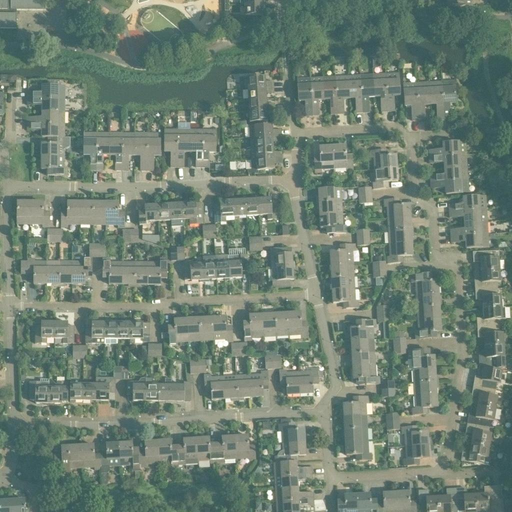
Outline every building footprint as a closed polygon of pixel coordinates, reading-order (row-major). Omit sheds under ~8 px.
[(0,0),(0,29),(17,30),(17,11),(45,11),(45,0),(0,0)] [(263,5),(244,5),(245,17),(263,16),(263,5)] [(399,75),(386,76),(388,112),(394,112),(393,97),(400,97),(399,75)] [(373,76),(360,77),(363,114),(369,114),(368,99),(374,98),(373,76)] [(386,76),(373,76),(374,98),(380,98),(381,113),(388,112),(386,76)] [(360,77),(348,78),(349,100),(355,99),(356,114),(363,114),(360,77)] [(247,81),(248,90),(273,89),(273,83),(265,83),(265,78),(244,79),(244,81),(247,81)] [(335,78),(323,79),(324,101),(330,101),(331,116),(337,115),(335,78)] [(348,78),(335,78),(337,115),(344,115),(343,100),(349,100),(348,78)] [(323,79),(310,80),(312,117),(319,116),(318,101),(324,101),(323,79)] [(312,117),(310,80),(297,81),(298,103),(305,102),(306,117),(312,117)] [(455,82),(442,83),(444,120),(450,120),(449,105),(456,104),(455,82)] [(442,83),(429,84),(430,106),(436,105),(437,120),(444,120),(442,83)] [(429,84),(416,85),(419,122),(425,121),(424,106),(430,106),(429,84)] [(419,122),(416,85),(403,85),(405,107),(411,107),(412,122),(419,122)] [(27,93),(27,100),(64,100),(64,87),(42,87),(42,93),(27,93)] [(245,100),(245,102),(266,100),(266,95),(274,95),(273,89),(248,90),(249,100),(245,100)] [(42,107),(42,113),(64,113),(64,100),(27,100),(27,106),(42,107)] [(249,103),(249,112),(275,111),(274,105),(266,105),(266,100),(245,102),(245,103),(249,103)] [(275,111),(249,112),(250,122),(246,122),(246,124),(267,123),(267,117),(275,117),(275,111)] [(27,118),(27,125),(64,125),(64,113),(42,113),(42,119),(27,118)] [(42,138),(54,138),(64,139),(64,125),(27,125),(27,132),(42,132),(42,138)] [(249,127),(250,139),(280,137),(280,131),(272,132),(272,126),(257,127),(257,126),(249,127)] [(171,168),(177,168),(178,131),(164,131),(164,153),(171,153),(171,168)] [(184,153),(190,153),(190,131),(178,131),(177,168),(184,168),(184,153)] [(196,169),(202,169),(203,132),(190,131),(190,153),(196,154),(196,169)] [(203,132),(202,169),(209,169),(209,154),(216,154),(216,132),(203,132)] [(90,172),(97,172),(97,135),(84,135),(84,157),(90,157),(90,172)] [(103,157),(109,157),(110,135),(97,135),(97,172),(103,172),(103,157)] [(115,172),(122,172),(122,135),(110,135),(109,157),(115,157),(115,172)] [(128,157),(135,157),(135,135),(122,135),(122,172),(128,172),(128,157)] [(140,172),(147,172),(147,135),(135,135),(135,157),(141,157),(140,172)] [(147,135),(147,172),(154,172),(154,157),(160,157),(160,135),(147,135)] [(273,149),(273,144),(281,143),(280,137),(250,139),(251,149),(246,149),(246,150),(273,149)] [(42,145),(42,158),(64,158),(64,151),(69,148),(69,139),(67,139),(64,139),(54,138),(54,145),(42,145)] [(428,151),(429,158),(466,156),(465,143),(443,144),(443,151),(428,151)] [(345,147),(332,148),(334,170),(346,169),(347,172),(353,172),(353,159),(346,159),(345,147)] [(334,170),(332,148),(319,148),(320,161),(314,161),(315,174),(321,174),(321,170),(334,170)] [(281,153),(273,154),(273,149),(246,150),(247,152),(251,151),(251,161),(282,159),(281,153)] [(374,158),(375,171),(397,169),(396,156),(383,157),(383,151),(370,152),(371,159),(374,158)] [(444,164),(444,170),(466,168),(466,156),(429,158),(429,165),(444,164)] [(64,158),(42,158),(41,171),(47,171),(47,177),(67,177),(67,171),(64,171),(64,158)] [(282,159),(251,161),(252,171),(248,171),(248,174),(260,174),(260,172),(274,171),(274,166),(282,165),(282,159)] [(430,177),(430,183),(467,181),(466,168),(444,170),(445,176),(430,177)] [(397,169),(375,171),(376,183),(373,184),(373,191),(386,190),(385,183),(398,182),(397,169)] [(467,181),(430,183),(430,190),(445,189),(446,195),(468,194),(467,181)] [(317,199),(317,204),(341,203),(340,189),(318,191),(319,199),(317,199)] [(358,189),(359,197),(372,196),(371,189),(358,189)] [(372,196),(359,197),(359,205),(372,204),(372,196)] [(448,206),(449,212),(486,210),(485,197),(463,198),(463,205),(448,206)] [(253,200),(245,201),(246,217),(259,216),(258,198),(253,199),(253,200)] [(262,198),(258,198),(259,216),(267,216),(267,221),(279,221),(278,203),(271,203),(271,199),(263,200),(262,198)] [(228,200),(228,202),(220,202),(220,206),(214,206),(215,224),(226,224),(226,222),(234,221),(234,220),(234,218),(233,200),(228,200)] [(237,200),(233,200),(234,218),(234,220),(239,220),(238,218),(246,217),(245,201),(237,201),(237,200)] [(387,207),(388,220),(410,219),(409,206),(397,207),(396,200),(384,201),(384,208),(387,207)] [(80,226),(93,226),(93,201),(88,201),(88,204),(80,203),(80,226)] [(93,226),(105,226),(106,204),(98,204),(98,201),(93,201),(93,226)] [(17,225),(30,225),(30,203),(17,203),(17,225)] [(30,203),(30,225),(43,225),(43,228),(49,228),(50,216),(43,216),(43,203),(30,203)] [(68,225),(80,226),(80,203),(67,203),(67,216),(61,216),(61,229),(68,229),(68,225)] [(170,205),(171,222),(171,228),(184,227),(184,221),(183,203),(178,203),(178,205),(170,205)] [(187,203),(183,203),(184,221),(190,220),(190,225),(203,225),(202,204),(196,204),(187,204),(187,203)] [(319,209),(320,216),(342,215),(341,203),(317,204),(317,209),(319,209)] [(106,204),(105,226),(118,226),(118,229),(125,229),(125,216),(119,216),(119,204),(106,204)] [(158,222),(171,222),(170,205),(157,206),(158,222)] [(146,223),(158,222),(157,206),(144,207),(145,213),(138,214),(139,226),(146,226),(146,223)] [(464,218),(464,224),(486,223),(486,210),(449,212),(449,219),(464,218)] [(342,215),(320,216),(321,229),(333,229),(333,235),(346,234),(346,228),(342,228),(342,215)] [(388,220),(389,233),(413,231),(413,226),(410,226),(410,219),(388,220)] [(450,231),(450,237),(487,235),(486,223),(464,224),(465,230),(450,231)] [(122,244),(130,244),(130,231),(125,231),(123,231),(123,233),(123,239),(122,244)] [(130,231),(130,244),(138,244),(138,231),(130,231)] [(356,232),(357,239),(369,239),(369,231),(356,232)] [(389,233),(389,245),(411,244),(411,236),(413,236),(413,231),(389,233)] [(487,235),(450,237),(451,244),(466,243),(466,250),(488,248),(487,235)] [(369,239),(357,239),(357,247),(370,247),(369,239)] [(411,244),(389,245),(390,258),(387,258),(387,265),(397,264),(397,258),(412,257),(411,244)] [(330,253),(331,266),(353,265),(352,252),(355,252),(355,245),(342,246),(343,252),(330,253)] [(89,258),(97,258),(97,246),(89,246),(89,258)] [(97,246),(97,258),(105,258),(105,246),(97,246)] [(270,250),(271,270),(293,268),(295,268),(294,263),(292,264),(292,255),(291,249),(270,250)] [(480,263),(481,272),(499,271),(499,259),(496,259),(495,252),(473,253),(474,263),(480,263)] [(228,258),(228,261),(228,264),(229,280),(242,279),(242,272),(248,272),(247,256),(228,258)] [(33,285),(47,285),(47,263),(34,263),(34,260),(27,260),(27,263),(28,263),(27,272),(34,273),(33,285)] [(85,263),(72,263),(72,285),(85,285),(85,279),(91,279),(91,274),(92,274),(92,260),(85,260),(85,263)] [(109,286),(122,286),(122,264),(110,264),(110,260),(103,260),(103,273),(103,280),(109,280),(109,286)] [(160,264),(147,264),(147,286),(160,286),(160,280),(167,280),(167,260),(160,260),(160,264)] [(223,264),(216,264),(217,280),(229,280),(228,264),(228,261),(223,261),(223,264)] [(54,287),(59,288),(59,263),(47,263),(47,285),(54,285),(54,287)] [(59,263),(59,288),(64,288),(64,285),(72,285),(72,263),(59,263)] [(200,283),(204,283),(203,265),(190,266),(190,263),(183,263),(184,276),(185,282),(191,281),(191,282),(199,282),(200,283)] [(373,263),(373,271),(386,271),(385,263),(373,263)] [(130,288),(135,288),(135,264),(122,264),(122,286),(130,286),(130,288)] [(135,264),(135,288),(140,288),(140,286),(147,286),(147,264),(135,264)] [(216,264),(203,265),(204,283),(209,283),(209,281),(217,280),(216,264)] [(329,274),(329,279),(353,277),(353,265),(331,266),(331,274),(329,274)] [(293,268),(271,270),(272,289),(290,288),(290,282),(294,281),(293,268)] [(386,271),(373,271),(373,279),(386,278),(386,271)] [(475,282),(475,291),(497,290),(497,283),(500,283),(499,271),(481,272),(482,281),(475,282)] [(416,283),(416,296),(438,295),(438,282),(431,282),(431,275),(411,276),(411,284),(416,283)] [(332,284),(332,291),(354,290),(353,277),(329,279),(329,284),(332,284)] [(354,290),(332,291),(333,304),(345,304),(346,310),(358,309),(358,302),(355,303),(354,290)] [(483,301),(483,310),(501,309),(501,297),(498,297),(497,290),(475,291),(476,301),(483,301)] [(416,296),(417,309),(441,307),(441,302),(439,302),(438,295),(416,296)] [(376,308),(377,316),(389,315),(389,307),(376,308)] [(417,309),(418,321),(440,320),(439,312),(442,312),(441,307),(417,309)] [(477,320),(477,329),(500,328),(499,321),(505,320),(505,308),(501,309),(483,310),(484,319),(477,320)] [(270,316),(262,316),(263,338),(276,337),(275,313),(270,313),(270,316)] [(280,313),(275,313),(276,337),(289,336),(287,314),(280,315),(280,313)] [(301,314),(287,314),(289,336),(301,336),(301,339),(308,339),(308,326),(301,326),(301,314)] [(389,315),(377,316),(377,324),(390,323),(389,315)] [(244,342),(251,342),(251,339),(263,338),(262,316),(249,317),(250,323),(243,323),(244,330),(244,342)] [(195,320),(187,320),(188,342),(201,342),(199,317),(194,318),(195,320)] [(204,317),(199,317),(201,342),(213,341),(212,319),(205,319),(204,317)] [(225,318),(212,319),(213,341),(226,340),(226,343),(233,343),(232,330),(226,331),(225,318)] [(188,342),(187,320),(173,321),(174,334),(168,334),(169,347),(176,346),(176,343),(188,342)] [(440,320),(418,321),(419,334),(415,334),(416,341),(436,340),(436,333),(441,333),(440,320)] [(350,329),(351,342),(373,341),(372,328),(376,328),(375,321),(362,322),(356,323),(356,329),(350,329)] [(130,324),(130,340),(131,340),(131,345),(136,345),(136,340),(142,340),(142,343),(149,343),(149,325),(143,325),(143,324),(135,324),(135,322),(130,322),(130,324)] [(46,340),(54,340),(54,323),(41,323),(41,327),(35,327),(35,345),(46,345),(46,340)] [(54,323),(54,340),(62,340),(62,345),(74,345),(74,327),(68,327),(68,323),(54,323)] [(91,330),(85,330),(85,343),(85,345),(104,345),(105,340),(105,324),(92,324),(91,330)] [(117,345),(117,340),(117,324),(105,324),(105,340),(104,345),(117,345)] [(117,340),(130,340),(130,324),(117,324),(117,340)] [(485,338),(485,348),(504,346),(503,335),(500,335),(500,328),(477,329),(478,339),(485,338)] [(394,340),(393,340),(394,348),(406,347),(406,339),(404,339),(394,340)] [(349,350),(350,355),(374,354),(373,341),(351,342),(352,350),(349,350)] [(247,344),(239,345),(240,357),(247,357),(247,344)] [(240,357),(239,345),(231,345),(232,358),(240,357)] [(504,346),(485,348),(486,357),(479,357),(479,367),(496,369),(505,369),(504,346)] [(406,347),(394,348),(394,356),(407,355),(406,347)] [(412,359),(413,372),(435,370),(434,357),(429,358),(429,351),(408,352),(409,359),(412,359)] [(352,360),(353,367),(375,366),(374,354),(350,355),(350,360),(352,360)] [(273,370),(272,357),(265,358),(265,370),(273,370)] [(280,357),(272,357),(273,370),(281,369),(280,357)] [(205,361),(197,362),(198,374),(206,374),(205,361)] [(198,374),(197,362),(190,362),(190,375),(198,374)] [(375,366),(353,367),(353,381),(359,380),(359,387),(379,385),(379,379),(375,379),(375,366)] [(311,373),(299,374),(300,396),(313,395),(312,382),(319,382),(318,369),(311,370),(311,373)] [(475,378),(473,387),(496,391),(497,384),(500,384),(502,372),(483,369),(482,379),(475,378)] [(413,372),(414,384),(438,383),(438,378),(435,378),(435,370),(413,372)] [(300,396),(299,374),(286,374),(286,371),(279,372),(280,384),(286,384),(287,396),(300,396)] [(268,385),(268,372),(261,373),(261,376),(248,377),(250,399),(263,398),(262,389),(269,389),(268,385)] [(211,401),(225,400),(223,378),(211,379),(211,376),(204,376),(205,393),(211,393),(211,401)] [(223,378),(225,400),(232,400),(232,402),(237,402),(236,377),(223,378)] [(248,377),(236,377),(237,402),(242,401),(242,399),(250,399),(248,377)] [(35,404),(48,405),(49,380),(40,380),(40,383),(29,383),(29,401),(35,401),(35,404)] [(49,380),(48,405),(61,405),(61,404),(68,404),(68,383),(57,383),(57,385),(55,385),(51,380),(49,380)] [(133,402),(146,402),(146,380),(141,380),(139,383),(139,386),(133,386),(133,383),(127,383),(126,396),(133,396),(133,402)] [(146,402),(158,403),(159,386),(152,386),(153,380),(146,380),(146,402)] [(158,403),(171,403),(171,386),(171,380),(164,380),(164,386),(159,386),(158,403)] [(381,383),(381,391),(394,390),(394,382),(381,383)] [(96,385),(96,402),(109,402),(109,395),(115,395),(115,383),(108,383),(108,386),(96,385)] [(414,384),(414,397),(436,396),(436,388),(438,388),(438,383),(414,384)] [(171,386),(171,403),(184,403),(184,402),(190,402),(191,384),(184,384),(184,387),(171,386)] [(70,401),(83,402),(83,385),(70,385),(70,401)] [(83,402),(96,402),(96,385),(83,385),(83,402)] [(479,398),(477,407),(495,410),(497,398),(495,398),(496,391),(473,387),(472,397),(479,398)] [(394,390),(381,391),(382,399),(394,398),(394,390)] [(436,396),(414,397),(415,409),(412,410),(412,416),(425,416),(425,409),(437,409),(436,396)] [(343,405),(344,418),(366,417),(365,404),(368,404),(368,397),(355,398),(356,404),(343,405)] [(469,415),(467,425),(489,428),(491,421),(493,422),(495,410),(477,407),(476,416),(469,415)] [(386,416),(386,424),(399,423),(398,415),(386,416)] [(342,426),(342,431),(367,429),(366,417),(344,418),(344,426),(342,426)] [(399,423),(386,424),(387,432),(399,431),(399,423)] [(282,432),(283,445),(305,443),(304,430),(291,431),(291,425),(278,425),(279,432),(282,432)] [(472,435),(471,444),(489,447),(491,436),(488,435),(489,428),(467,425),(466,434),(472,435)] [(405,435),(406,448),(428,446),(427,433),(414,434),(414,428),(401,428),(402,435),(405,435)] [(345,436),(345,443),(367,442),(367,429),(342,431),(343,436),(345,436)] [(248,437),(235,438),(236,460),(249,459),(249,462),(256,462),(255,449),(248,449),(248,437)] [(216,445),(216,451),(217,464),(224,464),(223,460),(236,460),(235,438),(221,438),(222,445),(216,445)] [(209,439),(196,440),(197,462),(210,461),(210,464),(217,464),(216,451),(216,445),(210,446),(209,439)] [(177,447),(178,454),(178,466),(198,465),(197,462),(196,440),(183,441),(183,447),(177,447)] [(171,441),(158,442),(159,464),(166,464),(166,465),(168,468),(171,469),(178,469),(178,466),(178,454),(177,447),(171,448),(171,441)] [(145,456),(139,456),(140,469),(146,468),(146,465),(159,464),(158,442),(144,443),(145,456)] [(367,442),(345,443),(346,456),(359,456),(359,462),(372,461),(371,454),(368,455),(367,442)] [(274,458),(275,464),(296,463),(296,457),(305,456),(305,443),(283,445),(283,452),(282,452),(279,454),(277,458),(274,458)] [(132,444),(119,445),(120,466),(131,466),(132,473),(134,472),(134,473),(140,473),(140,469),(139,456),(139,450),(132,450),(132,444)] [(489,447),(471,444),(469,454),(463,452),(461,462),(483,466),(484,459),(487,459),(489,447)] [(107,458),(100,458),(101,471),(101,474),(108,474),(109,472),(109,467),(120,466),(119,445),(106,445),(107,458)] [(93,446),(80,447),(82,469),(94,468),(94,471),(101,471),(100,458),(94,459),(93,446)] [(428,446),(406,448),(406,460),(403,460),(404,467),(416,466),(416,460),(428,459),(428,446)] [(82,469),(80,447),(67,448),(68,453),(61,453),(62,456),(54,456),(55,475),(69,474),(69,469),(82,469)] [(274,464),(275,477),(312,475),(311,469),(296,469),(296,463),(275,464),(274,464)] [(275,477),(276,490),(298,489),(297,482),(312,482),(312,475),(275,477)] [(485,495),(475,496),(476,511),(502,511),(501,487),(484,488),(485,495)] [(276,490),(276,502),(313,500),(313,494),(298,495),(298,489),(276,490)] [(466,489),(456,490),(457,511),(476,511),(475,496),(466,496),(466,489)] [(438,498),(438,511),(457,511),(456,490),(447,491),(447,498),(438,498)] [(438,511),(438,498),(428,499),(428,492),(418,492),(419,511),(438,511)] [(409,493),(396,494),(396,511),(416,511),(416,505),(410,505),(409,493)] [(383,507),(377,507),(377,511),(396,511),(396,494),(383,494),(383,507)] [(357,496),(358,511),(377,511),(377,507),(377,500),(371,501),(370,495),(357,496)] [(358,511),(357,496),(344,497),(344,503),(337,503),(337,511),(358,511)] [(276,502),(276,511),(298,511),(299,508),(314,507),(313,500),(276,502)] [(12,511),(11,501),(0,502),(0,511),(12,511)] [(25,511),(24,501),(11,501),(12,511),(25,511)]
